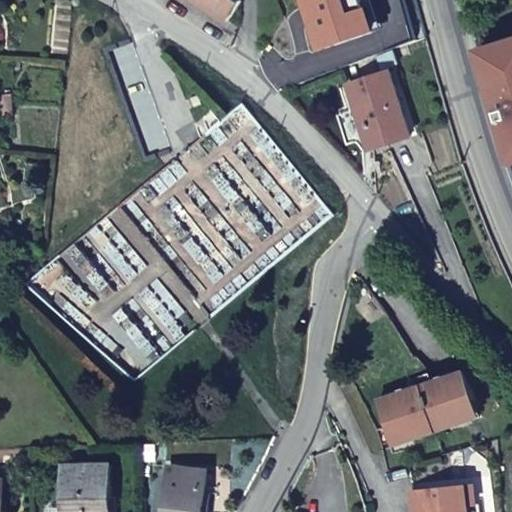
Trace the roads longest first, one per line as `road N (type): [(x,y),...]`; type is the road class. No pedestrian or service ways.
road 1 (residential): [(379,222),(238,61),(128,0)]
road 2 (residential): [(251,511),(304,418),(321,285),(379,222)]
road 3 (secondary): [(511,222),(438,0)]
road 4 (residential): [(511,356),(379,222)]
